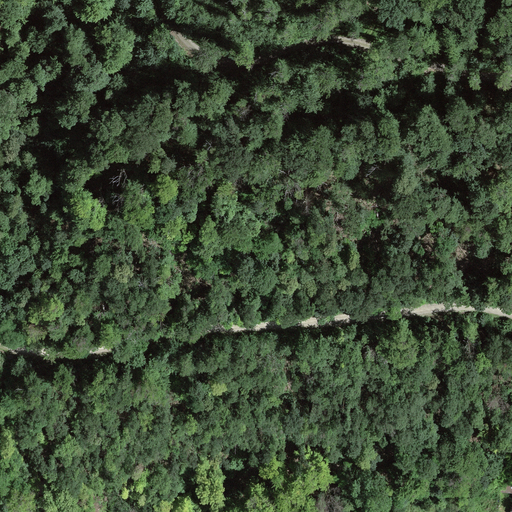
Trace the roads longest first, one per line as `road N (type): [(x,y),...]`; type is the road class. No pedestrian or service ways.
road 1 (track): [(511,314),(473,305),(228,325),(78,356),(0,338)]
road 2 (track): [(161,0),(209,54),(395,56),(511,82)]
